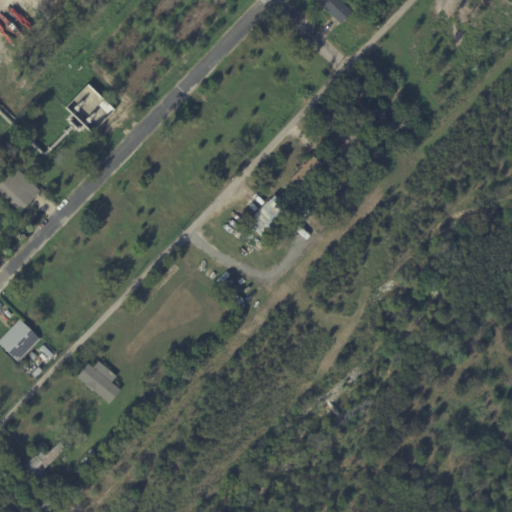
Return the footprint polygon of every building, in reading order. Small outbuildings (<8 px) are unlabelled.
[(340,24),(316,0),(341,0),(353,11),(340,24)] [(64,107),(91,132),(114,108),(87,83),(64,107)] [(351,102),(354,104),(351,108),(363,120),(357,126),(335,104),(340,98),(343,101),(347,97),(351,102)] [(389,113),(390,114),(385,119),(376,110),(381,105),(389,113)] [(401,131),(405,134),(397,142),(392,138),(400,130),(401,131)] [(312,155),(319,162),(327,153),(339,165),(323,182),(318,177),(302,193),(289,180),(312,155)] [(40,189),(40,190),(20,212),(0,192),(0,181),(15,166),(40,189)] [(256,180),(261,185),(257,188),(252,183),(256,180)] [(247,220),(266,201),(266,202),(272,196),(292,215),(266,241),(247,223),(249,222),(247,220)] [(0,339),(10,329),(19,319),(39,339),(17,363),(0,346),(0,339)] [(44,345),(54,355),(50,358),(40,348),(44,345)] [(192,363),(187,369),(182,364),(190,356),(194,361),(192,363)] [(77,378),(88,364),(93,369),(98,362),(117,377),(112,384),(120,391),(109,405),(77,378)] [(30,374),(37,367),(40,370),(33,378),(30,374)] [(127,407),(123,410),(118,404),(122,401),(127,407)] [(49,464),(42,470),(48,476),(42,482),(36,476),(33,479),(27,473),(27,472),(23,468),(40,451),(44,455),(58,443),(64,449),(49,464)] [(80,462),(85,456),(84,456),(90,449),(101,458),(91,470),(80,462)] [(52,503),(44,511),(39,511),(36,509),(46,498),(52,503)]
